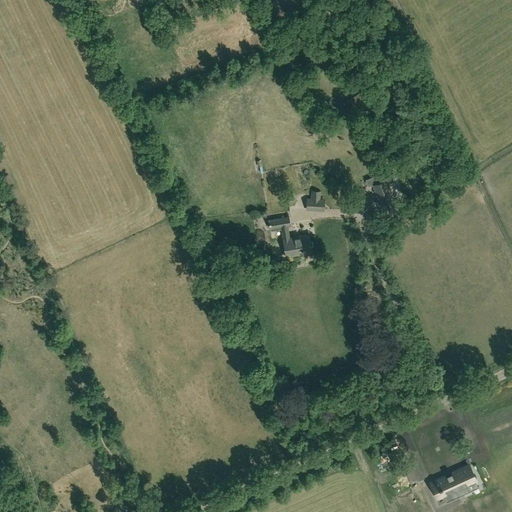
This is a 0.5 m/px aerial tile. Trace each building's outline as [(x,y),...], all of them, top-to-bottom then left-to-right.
[(359,92),(356,87),(345,93),(348,97),(345,99),(354,116),(369,108),(360,91),(359,92)] [(401,105),(395,107),(401,122),(406,120),(401,105)] [(382,208),(395,203),(386,180),(373,185),(382,208)] [(321,198),(321,194),(321,190),(311,190),(311,197),(306,197),(306,210),(325,211),(325,198),(321,198)] [(289,237),(287,225),(290,225),(288,216),(268,219),(270,228),(281,226),(283,238),(286,256),(313,252),(310,234),(289,237)] [(451,466),(462,461),(459,453),(447,459),(451,466)] [(423,485),(432,506),(481,485),(472,464),(423,485)]
